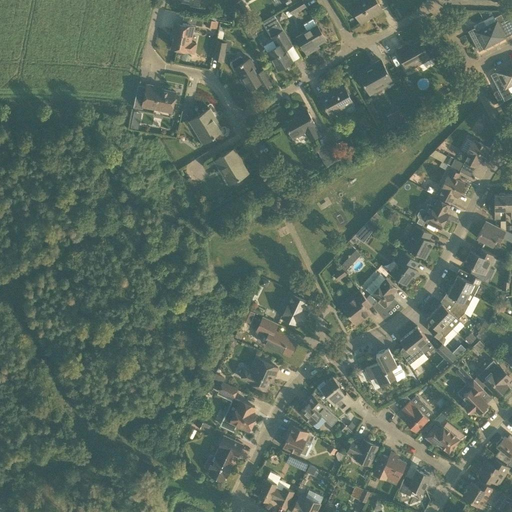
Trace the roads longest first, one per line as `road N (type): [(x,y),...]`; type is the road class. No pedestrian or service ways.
road 1 (residential): [(350,345),(418,301),(493,165),(511,157)]
road 2 (residential): [(252,511),(233,502),(280,404),(305,371),(350,345)]
road 3 (residential): [(266,172),(350,345)]
road 4 (residential): [(239,121),(218,82),(157,64),(150,49),(160,0)]
road 5 (residential): [(239,121),(353,47)]
